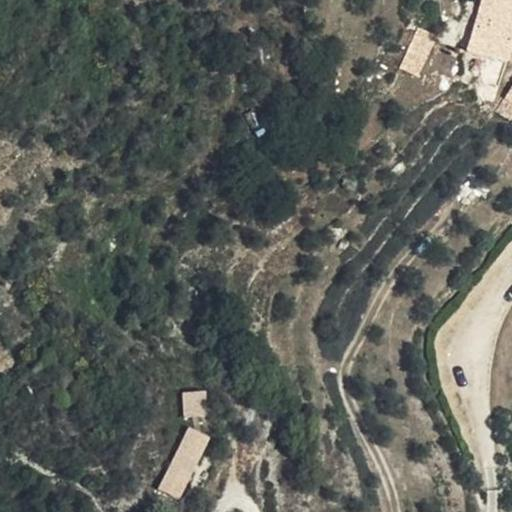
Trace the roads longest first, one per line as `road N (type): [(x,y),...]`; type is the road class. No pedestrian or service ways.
road 1 (track): [(250,511),(234,480),(232,392),(150,274),(235,64)]
road 2 (track): [(482,511),(485,320),(511,289)]
